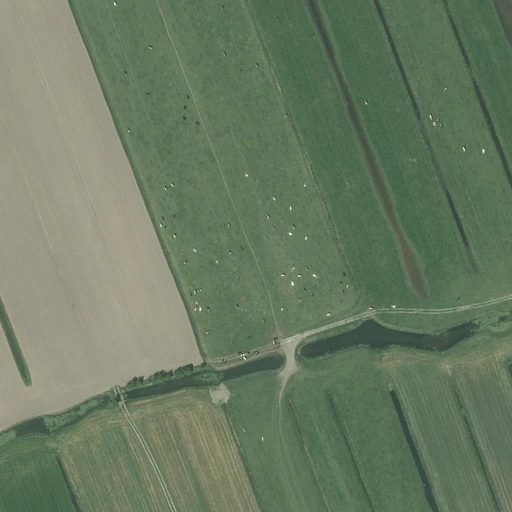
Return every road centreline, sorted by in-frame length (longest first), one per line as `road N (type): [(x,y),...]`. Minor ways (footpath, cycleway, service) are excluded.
road 1 (track): [(511,298),(451,314),(379,312),(218,362),(130,365),(0,426)]
road 2 (track): [(119,370),(121,407),(173,511)]
